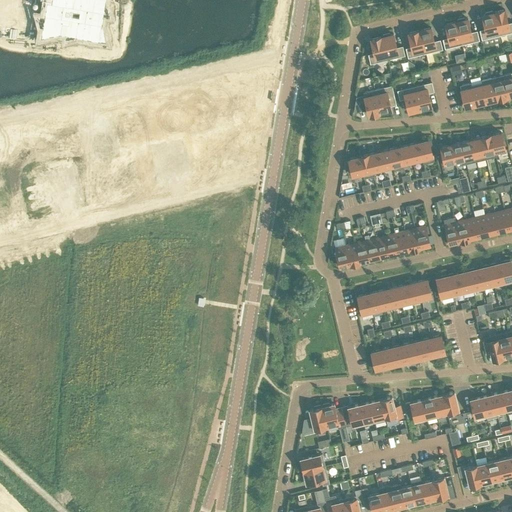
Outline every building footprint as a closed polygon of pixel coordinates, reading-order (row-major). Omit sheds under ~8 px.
[(42,25),(40,38),(60,33),(100,40),(102,26),(103,26),(102,23),(106,0),(51,0),(51,1),(46,0),(42,25)] [(511,21),(508,23),(505,9),(504,9),(494,12),(500,35),(511,31),(511,21)] [(500,35),(494,12),(492,12),(492,10),(485,12),(485,14),(482,15),(485,28),(479,30),(482,39),(500,35)] [(471,31),(468,18),(464,19),(464,17),(457,19),(457,21),(463,44),(479,40),(477,30),(471,31)] [(463,44),(457,21),(445,24),(448,37),(442,38),(445,48),(463,44)] [(431,27),(420,30),(425,53),(442,49),(440,39),(434,40),(431,27)] [(425,53),(420,30),(419,30),(418,30),(409,32),(408,33),(411,46),(405,47),(408,57),(425,53)] [(383,36),(382,36),(388,59),(405,55),(402,45),(397,47),(393,33),(390,34),(389,32),(382,34),(383,36)] [(388,59),(382,36),(370,39),(374,52),(368,54),(370,63),(388,59)] [(459,64),(451,66),(453,74),(461,72),(459,64)] [(511,71),(502,74),(507,96),(511,95),(511,71)] [(507,96),(502,74),(491,77),(497,99),(507,97),(507,96)] [(497,99),(491,77),(481,79),(486,101),(497,99)] [(255,78),(244,81),(250,105),(260,102),(260,100),(265,98),(263,90),(258,91),(255,78)] [(486,101),(481,79),(481,80),(481,82),(471,84),(471,82),(470,82),(476,104),(486,101)] [(244,81),(236,83),(241,104),(249,102),(249,105),(250,105),(244,81)] [(432,81),(414,86),(420,109),(431,106),(428,92),(434,91),(432,81)] [(476,104),(470,82),(460,85),(465,107),(476,104)] [(228,85),(233,106),(234,106),(233,104),(240,102),(241,104),(236,83),(228,85)] [(227,85),(220,87),(225,108),(233,106),(228,85),(227,85)] [(392,85),(374,89),(380,112),(381,112),(381,113),(388,112),(388,110),(391,109),(388,96),(394,94),(392,85)] [(420,109),(414,86),(397,90),(399,99),(405,98),(408,111),(420,109)] [(220,87),(212,89),(217,110),(224,108),(225,108),(220,87)] [(211,89),(201,91),(206,110),(216,108),(216,110),(217,110),(212,89),(211,89)] [(354,103),(353,110),(364,108),(363,104),(366,104),(367,109),(368,115),(369,115),(379,112),(380,112),(374,89),(363,92),(363,95),(358,96),(359,102),(354,103)] [(181,96),(170,99),(176,123),(176,122),(175,118),(185,115),(181,96)] [(170,99),(161,101),(166,125),(176,123),(170,99)] [(161,101),(151,103),(156,125),(165,123),(166,125),(161,101)] [(151,103),(142,106),(148,129),(147,127),(156,125),(151,103)] [(133,107),(132,108),(138,132),(148,129),(142,106),(133,108),(133,107)] [(132,108),(121,110),(127,134),(138,132),(132,108)] [(111,112),(101,114),(103,128),(113,126),(111,112)] [(66,124),(55,127),(60,148),(77,144),(75,135),(69,136),(66,124)] [(55,127),(46,129),(51,150),(51,148),(59,146),(60,148),(55,127)] [(46,129),(36,131),(42,152),(51,150),(46,129)] [(36,131),(27,133),(33,157),(32,152),(41,150),(41,152),(42,152),(36,131)] [(501,131),(490,134),(495,154),(496,153),(505,151),(503,139),(504,139),(503,133),(501,133),(501,131)] [(18,135),(24,159),(33,157),(27,133),(18,135)] [(495,154),(490,134),(480,136),(485,154),(484,154),(485,158),(496,156),(496,153),(495,154)] [(10,151),(4,152),(6,161),(12,160),(12,162),(23,159),(24,159),(18,135),(7,138),(10,151)] [(485,154),(480,136),(471,139),(475,156),(484,154),(485,154)] [(428,139),(418,141),(422,158),(422,159),(423,163),(434,161),(430,146),(432,146),(431,140),(429,140),(428,139)] [(475,156),(471,139),(461,141),(465,158),(464,159),(465,163),(476,161),(475,156)] [(422,158),(418,141),(408,143),(412,161),(422,159),(422,158)] [(461,141),(451,143),(455,161),(456,163),(456,165),(465,163),(464,159),(465,158),(461,141)] [(412,161),(408,143),(398,146),(402,163),(412,161)] [(455,161),(451,143),(440,146),(442,156),(441,156),(442,162),(444,162),(445,166),(456,163),(455,161)] [(402,163),(398,146),(388,148),(393,166),(402,163)] [(252,147),(243,149),(248,168),(256,165),(254,156),(252,147)] [(393,166),(388,148),(378,151),(383,170),(394,168),(393,166)] [(243,149),(235,151),(239,170),(248,168),(243,149)] [(235,151),(227,153),(231,171),(239,170),(235,151)] [(383,170),(378,151),(369,153),(373,173),(374,173),(383,170)] [(223,153),(219,154),(223,173),(227,172),(231,171),(227,153),(223,153)] [(373,173),(369,153),(359,155),(363,173),(362,173),(364,178),(374,175),(374,173),(373,173)] [(219,154),(210,156),(215,175),(223,173),(219,154)] [(363,173),(359,155),(348,158),(351,168),(349,168),(350,174),(352,174),(352,175),(362,173),(363,173)] [(210,156),(202,158),(204,168),(207,177),(215,175),(210,156)] [(202,158),(194,160),(196,170),(198,179),(207,177),(204,168),(202,158)] [(152,170),(144,173),(148,191),(157,189),(154,179),(152,170)] [(144,173),(135,174),(140,193),(148,191),(144,173)] [(135,174),(127,176),(132,195),(140,193),(135,174)] [(121,178),(119,178),(124,197),(126,197),(132,195),(127,176),(121,178)] [(461,185),(462,191),(466,190),(470,189),(467,176),(459,178),(461,185)] [(119,178),(111,180),(116,199),(124,197),(119,178)] [(111,180),(103,182),(107,201),(116,199),(111,180)] [(103,182),(95,184),(99,203),(107,201),(103,182)] [(95,184),(86,186),(88,195),(91,205),(99,203),(95,184)] [(39,193),(29,195),(35,219),(45,216),(42,204),(48,202),(45,194),(40,195),(39,193)] [(22,199),(21,199),(26,221),(35,219),(29,195),(28,195),(30,200),(22,202),(22,199)] [(243,195),(232,198),(237,217),(248,214),(243,195)] [(232,198),(222,200),(226,220),(237,217),(232,198)] [(21,199),(13,201),(18,223),(25,221),(26,221),(21,199)] [(222,200),(211,203),(216,222),(226,220),(222,200)] [(5,201),(0,202),(0,227),(10,225),(5,201)] [(5,201),(10,225),(11,225),(18,223),(13,201),(5,203),(5,201)] [(211,203),(201,205),(205,225),(216,222),(211,203)] [(201,205),(190,208),(195,227),(205,225),(201,205)] [(190,208),(179,211),(184,230),(195,227),(190,208)] [(509,228),(504,209),(494,211),(499,231),(509,228)] [(499,231),(494,211),(485,213),(489,233),(499,231)] [(489,233),(485,213),(475,216),(479,236),(489,233)] [(455,221),(454,216),(443,219),(447,236),(446,236),(447,242),(449,241),(449,243),(460,240),(455,221)] [(479,236),(475,216),(465,218),(470,238),(479,236)] [(465,218),(455,221),(460,240),(470,238),(465,218)] [(425,224),(415,227),(419,247),(430,244),(427,232),(428,232),(427,226),(426,226),(425,224)] [(398,226),(394,227),(395,232),(400,252),(410,249),(405,229),(399,231),(398,226)] [(419,247),(415,227),(405,229),(410,249),(419,247)] [(132,230),(121,232),(126,252),(137,249),(132,230)] [(121,232),(111,235),(116,254),(126,252),(121,232)] [(400,252),(395,232),(385,234),(390,254),(400,252)] [(368,234),(364,235),(365,239),(370,259),(380,256),(375,237),(369,238),(368,234)] [(390,254),(385,234),(375,237),(380,256),(390,254)] [(111,235),(100,237),(105,257),(116,254),(111,235)] [(100,237),(89,240),(94,260),(105,257),(100,237)] [(370,259),(365,239),(355,241),(360,261),(370,259)] [(360,261),(355,241),(345,244),(350,264),(360,261)] [(350,264),(345,244),(335,246),(338,259),(336,259),(338,265),(339,264),(340,266),(350,264)] [(76,247),(66,249),(70,269),(81,266),(76,247)] [(66,249),(55,252),(60,271),(70,269),(66,249)] [(55,252),(45,254),(49,274),(60,271),(55,252)] [(45,254),(34,257),(38,277),(49,274),(45,254)] [(504,261),(500,262),(504,280),(511,278),(511,265),(510,259),(504,260),(504,261)] [(504,280),(500,262),(495,263),(494,262),(489,264),(494,283),(504,280)] [(232,264),(221,267),(226,287),(236,284),(232,264)] [(494,283),(489,264),(483,265),(483,266),(479,267),(483,285),(494,283)] [(221,267),(211,270),(216,290),(226,287),(221,267)] [(483,285),(479,267),(474,268),(474,267),(468,269),(473,288),(483,285)] [(473,288),(468,269),(462,270),(462,271),(458,272),(462,290),(473,288)] [(211,270),(201,272),(206,292),(216,290),(211,270)] [(201,272),(191,274),(191,277),(196,294),(206,292),(201,272)] [(462,290),(458,272),(453,273),(453,272),(447,274),(452,293),(462,290)] [(452,293),(447,274),(441,275),(441,276),(436,278),(441,296),(452,293)] [(191,277),(181,279),(186,299),(196,297),(196,294),(191,277)] [(427,278),(417,281),(421,298),(432,296),(427,278)] [(181,279),(171,282),(176,302),(186,299),(181,279)] [(421,298),(417,281),(407,283),(411,300),(421,298)] [(171,282),(161,284),(166,304),(176,302),(171,282)] [(411,300),(407,283),(397,285),(401,303),(411,300)] [(401,303),(397,285),(387,288),(391,305),(401,303)] [(391,305),(387,288),(377,290),(382,308),(391,305)] [(3,289),(0,289),(0,310),(13,308),(11,300),(6,301),(3,289)] [(148,290),(137,293),(142,313),(152,310),(148,290)] [(382,308),(377,290),(367,293),(372,310),(382,308)] [(137,293),(126,296),(131,315),(142,313),(137,293)] [(372,310),(367,293),(357,295),(361,313),(372,310)] [(126,296),(116,298),(121,318),(131,315),(126,296)] [(116,298),(105,301),(110,321),(121,318),(116,298)] [(64,320),(54,323),(58,342),(69,340),(64,320)] [(54,323),(43,325),(48,345),(58,342),(54,323)] [(43,325),(33,328),(37,347),(48,345),(43,325)] [(33,328),(22,330),(27,350),(37,347),(33,328)] [(215,331),(203,334),(209,357),(227,352),(225,343),(219,344),(215,331)] [(508,331),(498,333),(499,338),(503,356),(508,355),(508,356),(511,354),(511,347),(509,335),(508,331)] [(503,356),(499,338),(498,333),(484,337),(485,341),(484,342),(486,349),(490,348),(492,359),(495,358),(495,359),(503,357),(503,356)] [(194,350),(188,352),(190,361),(209,357),(203,334),(191,337),(194,350)] [(441,334),(431,337),(435,354),(445,352),(441,334)] [(435,354),(431,337),(421,339),(425,357),(435,354)] [(425,357),(421,339),(411,341),(415,359),(425,357)] [(415,359),(411,341),(401,344),(405,361),(415,359)] [(405,361),(401,344),(391,346),(395,364),(405,361)] [(395,364),(391,346),(381,349),(385,366),(395,364)] [(139,349),(128,352),(132,370),(143,368),(144,372),(151,371),(148,362),(142,363),(139,349)] [(385,366),(381,349),(371,351),(375,369),(385,366)] [(128,352),(118,354),(123,373),(132,370),(128,352)] [(118,354),(109,356),(113,375),(123,373),(118,354)] [(109,356),(100,359),(104,377),(113,375),(109,356)] [(100,359),(89,361),(93,380),(104,377),(100,359)] [(78,364),(66,367),(71,385),(82,382),(78,364)] [(66,367),(56,369),(60,388),(71,385),(66,367)] [(56,369),(45,372),(50,390),(60,388),(56,369)] [(37,388),(30,390),(33,399),(39,398),(38,393),(50,390),(45,372),(33,375),(37,388)] [(511,388),(502,391),(507,408),(506,409),(507,413),(511,412),(511,388)] [(206,397),(196,400),(200,418),(211,416),(208,402),(214,401),(212,391),(205,393),(206,397)] [(454,391),(443,394),(448,414),(447,414),(448,416),(460,413),(454,391)] [(507,408),(502,391),(492,393),(496,411),(497,411),(506,409),(507,408)] [(496,411),(492,393),(481,396),(486,414),(485,414),(486,418),(498,416),(497,411),(496,411)] [(448,414),(443,394),(432,396),(437,416),(447,414),(448,414)] [(392,396),(380,398),(385,420),(397,417),(392,396)] [(437,416),(432,396),(422,399),(427,419),(437,416)] [(486,414),(481,396),(470,398),(474,416),(485,414),(486,414)] [(385,420),(380,398),(370,401),(375,421),(374,421),(374,423),(385,420)] [(410,401),(403,402),(407,417),(413,415),(415,422),(427,419),(422,399),(410,401)] [(196,400),(188,402),(192,420),(200,418),(196,400)] [(370,401),(359,404),(364,421),(363,422),(364,424),(374,421),(375,421),(370,401)] [(188,402),(180,404),(184,422),(192,420),(188,402)] [(322,406),(321,406),(327,428),(339,425),(339,427),(345,426),(346,426),(344,416),(343,412),(337,414),(334,403),(329,404),(329,402),(322,404),(322,406)] [(180,404),(169,406),(174,425),(184,422),(180,404)] [(314,408),(309,409),(312,420),(304,422),(302,434),(315,431),(327,428),(321,406),(320,406),(320,404),(313,406),(314,408)] [(350,414),(344,416),(346,426),(352,424),(363,422),(364,421),(359,404),(348,406),(350,414)] [(121,418),(110,421),(115,439),(126,437),(122,423),(129,421),(126,412),(120,413),(121,418)] [(110,421),(101,423),(105,441),(115,439),(110,421)] [(79,423),(73,425),(75,434),(82,433),(85,446),(96,444),(91,425),(80,428),(79,423)] [(101,423),(91,425),(96,444),(105,441),(101,423)] [(25,441),(15,444),(19,462),(30,460),(27,446),(33,444),(31,435),(24,436),(25,441)] [(15,444),(7,446),(11,464),(19,462),(15,444)] [(7,446),(0,447),(0,453),(3,466),(11,464),(7,446)] [(325,465),(322,453),(300,458),(303,471),(325,465)] [(511,474),(511,472),(508,457),(498,459),(502,477),(511,474)] [(502,477),(498,459),(487,462),(491,480),(502,477)] [(491,480),(487,462),(477,464),(481,482),(491,480)] [(481,482),(477,464),(465,467),(469,485),(481,482)] [(328,477),(325,465),(303,471),(306,483),(328,477)] [(448,494),(444,476),(432,479),(437,497),(448,494)] [(426,499),(422,482),(422,479),(421,479),(411,482),(410,482),(411,484),(412,487),(416,502),(426,499)] [(437,497),(432,479),(422,482),(426,499),(437,497)] [(405,505),(401,487),(400,483),(390,486),(389,486),(395,507),(405,505)] [(412,487),(411,484),(401,487),(405,505),(416,502),(412,487)] [(395,507),(389,486),(390,486),(390,485),(378,487),(379,492),(380,492),(380,494),(384,510),(395,507)] [(380,494),(380,492),(379,492),(368,495),(367,487),(360,488),(363,500),(369,499),(372,511),(374,511),(384,510),(380,494)] [(360,488),(354,490),(356,494),(343,497),(346,511),(360,511),(358,502),(363,500),(360,488)] [(325,501),(322,489),(314,490),(317,503),(319,502),(325,501)] [(346,511),(343,497),(331,500),(333,511),(346,511)] [(321,511),(319,503),(306,506),(307,509),(308,511),(321,511)]
